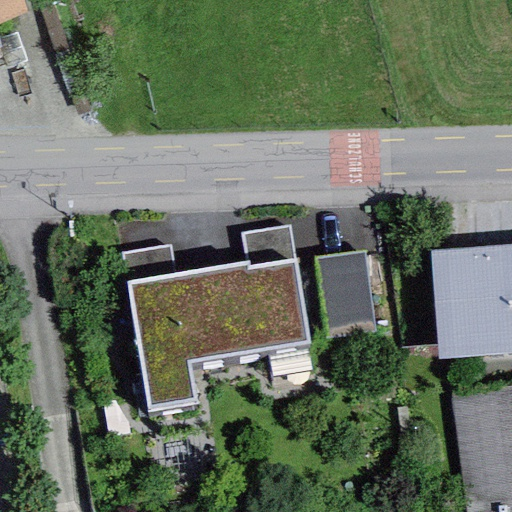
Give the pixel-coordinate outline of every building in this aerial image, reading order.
[(0,0),(0,15),(28,5),(25,0),(0,0)] [(511,259),(437,265),(445,374),(511,369),(511,259)] [(296,266),(128,294),(149,418),(196,410),(190,373),(311,354),(296,266)] [(366,266),(318,273),(329,348),(377,341),(366,266)] [(511,511),(511,400),(452,406),(461,511),(511,511)]
